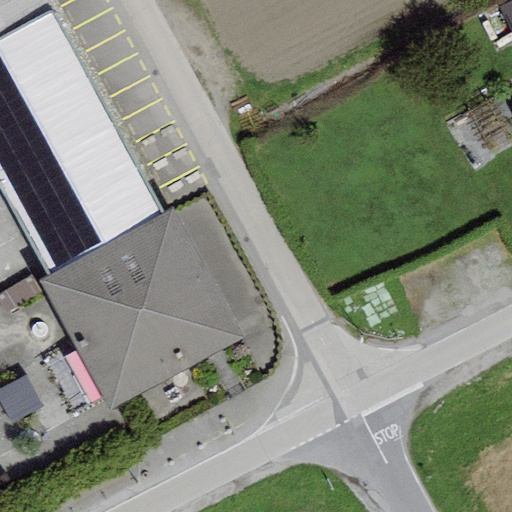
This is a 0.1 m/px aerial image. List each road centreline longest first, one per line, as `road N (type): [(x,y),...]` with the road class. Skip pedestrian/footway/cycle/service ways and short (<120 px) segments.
road 1 (unclassified): [(132,0),(353,402)]
road 2 (unclassified): [(353,402),(137,511)]
road 3 (unclassified): [(511,321),(353,402)]
road 4 (unclassified): [(353,402),(412,511)]
